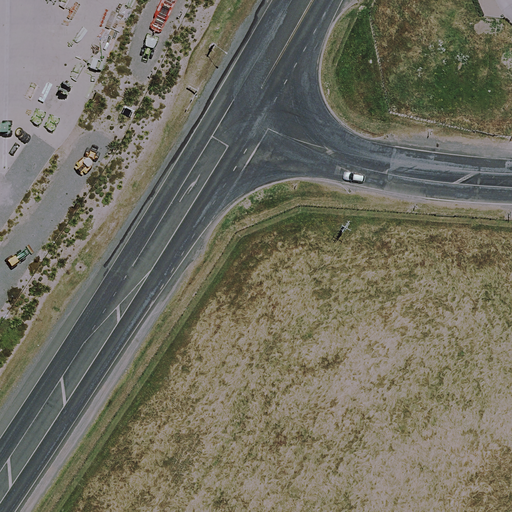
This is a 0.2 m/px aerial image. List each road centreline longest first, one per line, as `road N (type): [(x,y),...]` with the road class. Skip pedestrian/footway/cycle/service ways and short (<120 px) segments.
road 1 (primary): [(0,490),(247,118)]
road 2 (tertiary): [(247,118),(369,164),(511,179)]
road 3 (primary): [(247,118),(312,0)]
